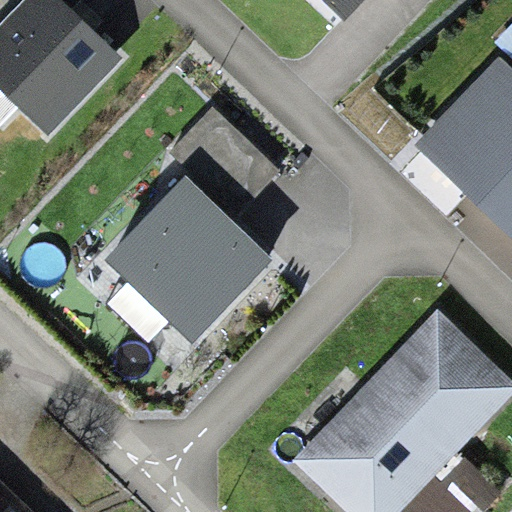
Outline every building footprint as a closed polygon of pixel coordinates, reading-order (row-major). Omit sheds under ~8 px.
[(120,57),(61,0),(23,0),(0,24),(0,92),(45,135),(120,57)] [(323,0),(343,19),(361,0),(323,0)] [(511,69),(499,57),(414,145),(511,238),(511,69)] [(273,259),(186,175),(104,259),(191,343),(273,259)] [(398,511),(511,392),(511,379),(436,308),(292,459),(348,511),(398,511)]
